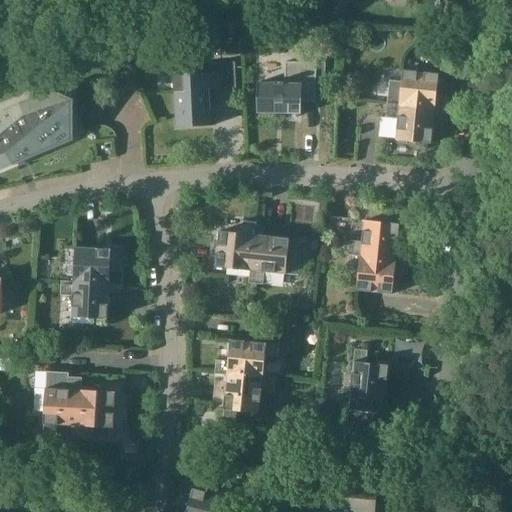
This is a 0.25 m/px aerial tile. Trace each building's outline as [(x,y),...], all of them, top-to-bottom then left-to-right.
[(211,108),(211,89),(224,89),(237,88),(235,62),(209,63),(209,73),(174,74),(176,128),(195,127),(212,126),(211,108)] [(258,101),(258,113),(289,114),(302,114),(302,110),(302,102),(316,103),(316,83),(325,83),(325,63),(317,62),(305,62),(305,63),(293,63),(292,84),(285,84),(285,82),(276,82),(276,83),(258,82),(258,101)] [(390,80),(388,103),(418,106),(418,107),(436,110),(448,111),(450,97),(437,96),(440,74),(404,70),(403,82),(390,80)] [(0,168),(18,161),(71,138),(73,101),(52,92),(0,114),(0,168)] [(432,144),(436,110),(418,107),(418,106),(388,103),(386,117),(399,119),(396,140),(432,144)] [(397,258),(401,224),(365,220),(363,242),(350,240),(349,255),(361,256),(361,259),(379,261),(379,260),(409,263),(410,259),(397,258)] [(216,267),(251,270),(253,252),(254,253),(256,235),(257,222),(243,221),(242,233),(220,231),(216,267)] [(290,238),(256,235),(254,253),(253,252),(251,270),(249,283),(264,284),(265,272),(299,275),(302,252),(289,250),(290,238)] [(112,249),(76,247),(74,281),(92,282),(92,284),(110,285),(123,286),(124,271),(111,271),(112,249)] [(408,274),(409,263),(379,260),(379,261),(361,259),(358,290),(393,294),(396,272),(408,274)] [(108,319),(110,285),(92,284),(92,282),(74,281),(62,281),(61,295),(74,296),(72,317),(108,319)] [(279,357),(280,344),(232,339),(229,361),(217,360),(215,374),(228,375),(246,377),(246,375),(264,377),(266,356),(279,357)] [(390,365),(367,363),(368,350),(355,349),(349,410),(373,412),(374,400),(386,401),(390,365)] [(46,388),(44,437),(57,437),(58,425),(66,425),(79,426),(80,408),(81,408),(82,390),(83,377),(71,377),(71,373),(47,372),(46,388)] [(277,378),(264,377),(246,375),(246,377),(228,375),(223,422),(236,423),(237,411),(260,413),(262,392),(275,393),(277,378)] [(117,392),(82,390),(81,408),(80,408),(79,426),(78,438),(92,439),(93,427),(115,428),(117,392)] [(322,511),(374,511),(378,480),(326,475),(322,511)] [(224,511),(229,497),(207,491),(210,479),(197,476),(187,511),(224,511)]
